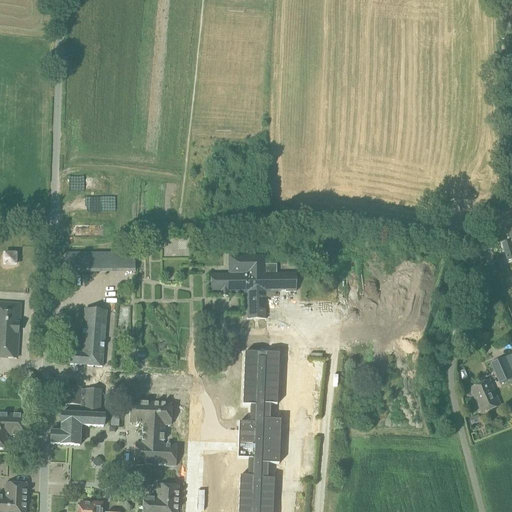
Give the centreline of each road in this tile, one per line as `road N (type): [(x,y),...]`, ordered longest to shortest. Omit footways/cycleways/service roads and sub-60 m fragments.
road 1 (unclassified): [(481,511),(451,395),(450,359),(485,241),(511,214)]
road 2 (unclassified): [(42,511),(51,217)]
road 3 (unclassified): [(51,217),(60,0)]
